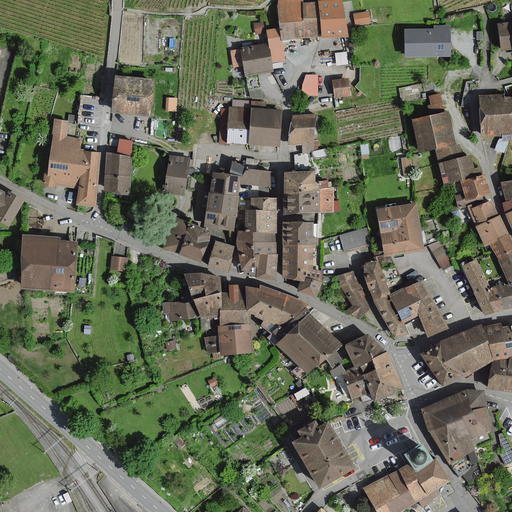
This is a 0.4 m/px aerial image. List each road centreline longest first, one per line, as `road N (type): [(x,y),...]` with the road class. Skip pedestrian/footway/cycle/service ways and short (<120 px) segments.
road 1 (residential): [(278,287),(290,85),(312,52)]
road 2 (unclassified): [(117,0),(95,225)]
road 3 (secondary): [(0,368),(162,511)]
road 4 (residential): [(278,287),(198,268),(95,225)]
road 5 (residential): [(511,80),(473,99),(483,164),(511,235)]
road 6 (residential): [(416,404),(404,421),(360,439),(372,463),(310,511)]
road 7 (residential): [(398,358),(361,325),(278,287)]
road 8 (residential): [(511,314),(468,324),(398,358)]
road 9 (residential): [(416,404),(474,511)]
